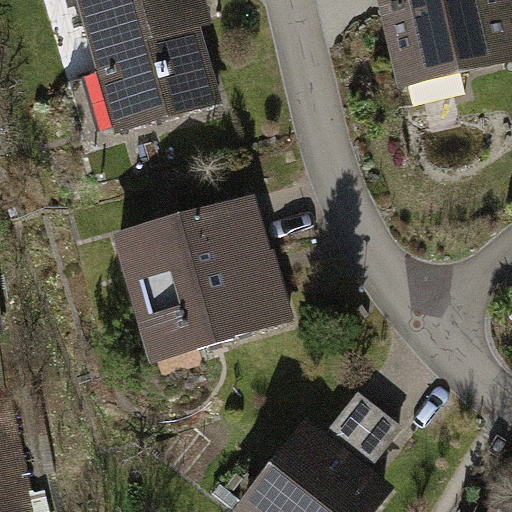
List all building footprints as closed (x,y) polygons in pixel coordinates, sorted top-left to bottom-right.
[(215,0),(78,0),(120,145),(234,113),(212,37),(225,33),(215,0)] [(511,0),(383,0),(406,97),(511,73),(511,0)] [(267,204),(125,242),(161,373),(302,335),(267,204)] [(33,511),(9,400),(0,402),(0,511),(33,511)] [(378,511),(395,490),(306,422),(237,511),(378,511)]
